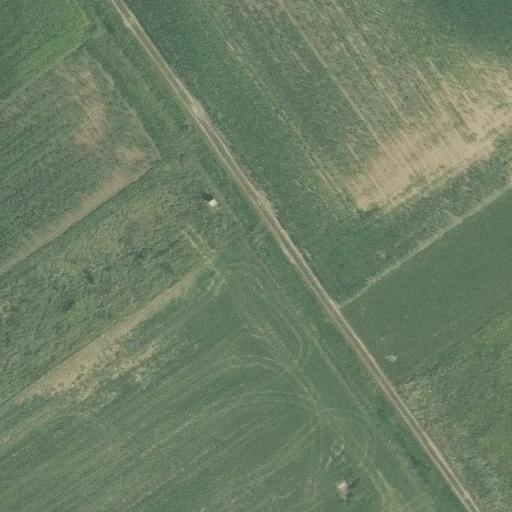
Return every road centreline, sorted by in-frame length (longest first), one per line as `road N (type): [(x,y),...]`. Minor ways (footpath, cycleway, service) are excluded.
road 1 (track): [(117,0),(477,511)]
road 2 (track): [(399,400),(511,323)]
